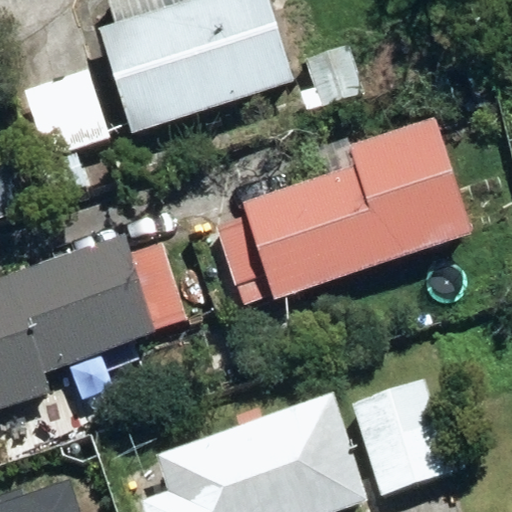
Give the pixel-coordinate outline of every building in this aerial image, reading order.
[(220,0),(113,34),(144,135),(303,85),(276,0),(220,0)] [(316,61),(331,108),(369,96),(356,50),(316,61)] [(53,160),(113,141),(92,77),(32,96),(53,160)] [(226,233),(249,306),(283,296),(285,302),(485,237),(447,123),(361,151),(367,169),(253,205),(259,223),(226,233)] [(92,188),(82,157),(47,168),(57,199),(92,188)] [(4,179),(0,179),(0,224),(17,219),(4,179)] [(0,291),(0,415),(55,396),(50,378),(198,327),(173,251),(146,260),(141,245),(0,291)] [(368,409),(394,498),(464,477),(437,388),(368,409)] [(152,505),(154,511),(370,511),(384,508),(351,404),(169,460),(181,496),(152,505)]
